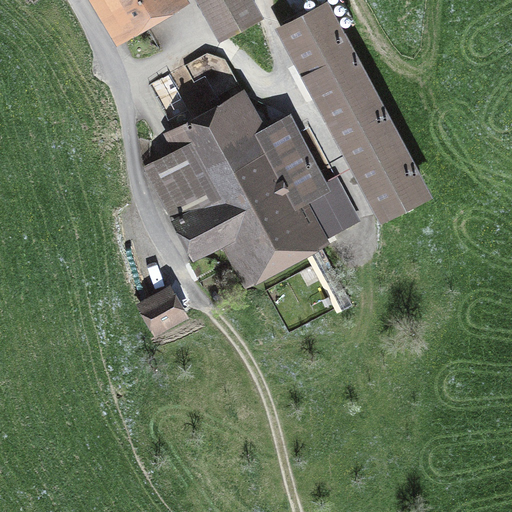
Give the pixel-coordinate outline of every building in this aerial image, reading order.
[(176,0),(110,0),(129,29),(176,0)] [(260,15),(251,0),(209,0),(228,33),(260,15)] [(425,189),(325,4),(285,25),(385,211),(425,189)] [(322,184),(288,121),(268,132),(247,95),(179,132),(186,146),(150,167),(196,251),(233,231),(251,265),(307,235),(289,202),(311,190),(330,226),(355,213),(336,177),(322,184)] [(353,304),(323,248),(307,256),(337,313),(353,304)] [(171,290),(147,305),(159,325),(183,310),(171,290)]
